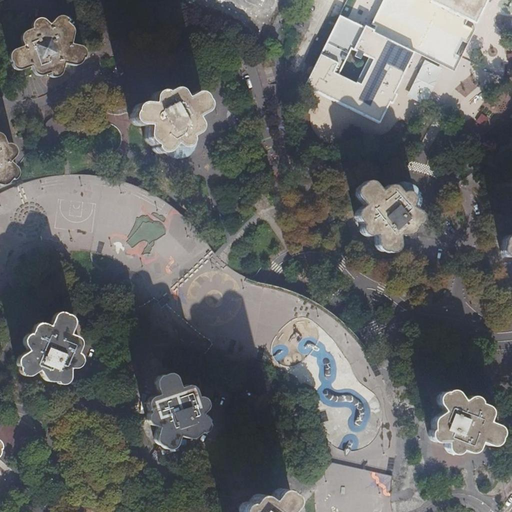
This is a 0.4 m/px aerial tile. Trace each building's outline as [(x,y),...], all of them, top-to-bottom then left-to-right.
[(429,0),(476,23),(487,0),(429,0)] [(11,63),(11,65),(12,65),(14,69),(16,70),(17,71),(18,71),(21,71),(31,67),(33,73),(34,74),(37,76),(38,76),(40,77),(42,76),(45,75),(48,74),(49,74),(50,74),(51,75),(49,76),(51,78),(52,78),(55,78),(57,78),(59,77),(61,74),(62,72),(65,65),(74,66),(78,66),(80,64),(82,62),(83,59),(84,58),(85,56),(85,53),(85,51),(83,48),(80,47),(71,44),(73,36),(73,34),(73,31),(72,28),(71,26),(67,24),(68,21),(67,20),(65,18),(63,17),(61,16),(60,16),(57,17),(55,18),(52,21),(49,25),(46,21),(44,20),(41,19),(38,18),(37,19),(34,20),(33,21),(32,22),(31,26),(32,29),(24,32),(23,34),(21,35),(21,37),(20,39),(23,47),(15,49),(13,50),(12,52),(10,53),(9,56),(9,59),(11,62),(12,63),(11,63)] [(366,26),(365,29),(340,16),(305,86),(378,123),(389,102),(390,103),(395,94),(393,93),(413,53),(373,33),(374,31),(366,26)] [(181,98),(179,94),(178,93),(178,92),(176,91),(174,90),(172,89),(168,89),(162,93),(159,92),(157,92),(155,92),(153,93),(151,95),(150,97),(149,105),(139,104),(136,105),(134,107),(132,109),(132,111),(130,113),(129,116),(129,119),(130,122),(132,124),(134,125),(136,126),(145,127),(144,136),(144,138),(145,139),(145,140),(147,142),(153,147),(152,149),(153,151),(155,152),(157,153),(159,153),(162,152),(163,152),(165,151),(171,144),(174,146),(177,147),(180,147),(184,146),(185,144),(187,142),(187,140),(187,137),(193,134),(195,131),(196,129),(197,127),(196,125),(196,123),(192,117),(202,111),(204,108),(204,105),(203,102),(202,100),(201,99),(200,97),(198,94),(196,93),(193,93),(190,93),(181,98)] [(0,185),(1,186),(3,185),(4,185),(7,183),(8,182),(10,179),(13,181),(14,180),(16,178),(18,174),(18,173),(17,170),(17,169),(10,163),(10,161),(12,158),(14,157),(15,154),(15,151),(15,150),(15,148),(13,146),(11,144),(9,144),(8,144),(4,144),(3,143),(2,139),(2,137),(0,135),(0,185)] [(0,296),(4,290),(9,284),(16,276),(20,273),(25,268),(34,263),(38,260),(41,259),(48,256),(53,254),(62,253),(68,252),(78,251),(81,251),(89,252),(93,253),(100,255),(109,258),(117,262),(123,265),(131,272),(134,275),(139,280),(143,285),(154,300),(163,310),(169,316),(175,322),(184,329),(191,334),(198,338),(205,342),(215,347),(221,349),(228,352),(236,354),(245,357),(254,358),(261,360),(267,362),(275,366),(281,370),(286,373),(290,377),(298,384),(303,391),(306,394),(310,401),(314,410),(316,416),(318,421),(319,427),(320,433),(320,440),(320,449),(319,455),(317,465),(315,473),(315,481),(314,490),(314,498),(314,507),(314,511),(391,511),(390,502),(390,495),(390,488),(391,480),(394,462),(395,454),(396,445),(396,442),(396,437),(395,426),(394,418),(393,412),(393,409),(392,404),(389,393),(386,385),(382,375),(378,367),(374,360),(368,350),(363,343),(362,342),(354,333),(348,327),(342,321),(333,314),(329,310),(322,306),(315,301),(307,297),(300,294),(287,289),(276,286),(267,283),(258,282),(248,278),(240,275),(233,270),(224,264),(218,258),(212,251),(204,240),(195,229),(185,219),(177,211),(166,203),(159,198),(152,194),(141,189),(139,188),(126,183),(115,180),(107,178),(99,176),(85,175),(74,175),(67,175),(65,175),(54,176),(46,177),(39,179),(33,182),(21,185),(13,188),(6,191),(0,194),(0,296)] [(380,251),(385,250),(386,251),(388,252),(391,251),(393,251),(395,249),(396,248),(397,246),(396,235),(406,234),(409,233),(411,231),(411,229),(414,224),(416,224),(419,221),(420,219),(420,216),(419,214),(418,211),(416,210),(408,206),(411,200),(411,197),(410,196),(409,194),(407,192),(403,191),(401,191),(398,191),(395,188),(393,186),(390,184),(389,184),(386,184),(383,186),(379,190),(373,182),(370,180),(367,179),(364,180),(361,181),(359,183),(359,185),(356,186),(355,187),(354,190),(354,193),(354,195),(355,196),(361,204),(357,208),(355,210),(354,212),(354,214),(354,215),(355,218),(359,224),(359,225),(359,227),(359,229),(360,231),(362,233),(364,235),(367,235),(373,235),(374,243),(374,246),(375,247),(376,249),(379,250),(380,251)] [(511,234),(508,235),(506,235),(504,236),(502,238),(502,239),(501,242),(501,245),(500,247),(499,249),(499,252),(500,254),(501,255),(503,257),(506,258),(510,258),(511,257),(511,234)] [(27,349),(18,355),(17,355),(16,358),(15,361),(16,363),(17,365),(17,368),(18,370),(19,372),(21,373),(23,374),(26,375),(28,374),(31,373),(37,369),(43,377),(44,378),(46,380),(47,380),(50,380),(55,379),(55,381),(57,382),(59,383),(61,383),(62,382),(64,381),(66,380),(67,378),(69,375),(68,366),(76,365),(78,365),(80,363),(80,362),(80,360),(80,358),(79,354),(78,352),(76,351),(80,343),(80,341),(79,339),(78,337),(76,335),(74,335),(69,332),(72,320),(72,317),(71,315),(69,314),(67,313),(65,313),(64,312),(61,311),(59,310),(58,310),(56,311),(55,312),(53,313),(52,314),(48,324),(42,321),(40,321),(39,321),(37,321),(35,323),(32,325),(29,332),(28,331),(27,332),(25,333),(23,335),(22,337),(22,339),(22,340),(23,343),(27,349)] [(156,377),(155,377),(154,377),(153,379),(152,381),(152,382),(152,384),(152,385),(156,393),(149,395),(147,397),(145,400),(144,402),(144,405),(147,412),(146,414),(145,416),(145,417),(145,419),(147,422),(150,425),(151,425),(156,426),(154,435),(154,438),(155,441),(158,444),(160,445),(161,447),(163,447),(164,448),(168,449),(171,448),(172,447),(175,445),(177,434),(188,437),(190,437),(193,436),(199,430),(200,432),(201,431),(203,430),(206,428),(207,425),(207,423),(206,421),(205,418),(199,411),(201,409),(203,407),(204,403),(204,401),(203,399),(202,398),(200,396),(198,395),(195,395),(192,389),(191,387),(188,385),(185,384),(184,384),(183,384),(177,386),(173,377),(171,375),(169,374),(166,373),(164,373),(162,373),(160,375),(157,376),(156,377)] [(473,451),(475,449),(476,449),(479,441),(487,444),(489,445),(491,445),(493,444),(495,443),(497,441),(498,439),(498,436),(499,434),(500,432),(499,429),(498,427),(497,425),(495,424),(486,421),(489,412),(489,409),(487,406),(486,405),(484,404),(478,402),(478,400),(477,398),(474,396),(472,395),(470,395),(468,395),(461,399),(455,391),(453,390),(451,389),(447,389),(445,390),(441,391),(439,392),(437,393),(436,394),(435,396),(435,400),(435,402),(441,411),(432,417),(431,419),(430,421),(430,429),(429,429),(428,432),(428,435),(429,437),(432,440),(434,441),(445,441),(445,445),(445,446),(446,449),(449,451),(451,452),(454,452),(456,452),(458,451),(460,450),(466,452),(468,452),(470,452),(473,451)] [(284,511),(290,503),(291,501),(291,499),(290,495),(288,493),(287,492),(285,492),(283,490),(282,489),(279,488),(276,488),(274,489),(273,490),(267,498),(261,494),(260,493),(257,493),(254,493),(252,494),(250,496),(247,501),(245,501),(243,501),(241,502),(239,504),(238,505),(237,507),(237,508),(238,511),(284,511)]
